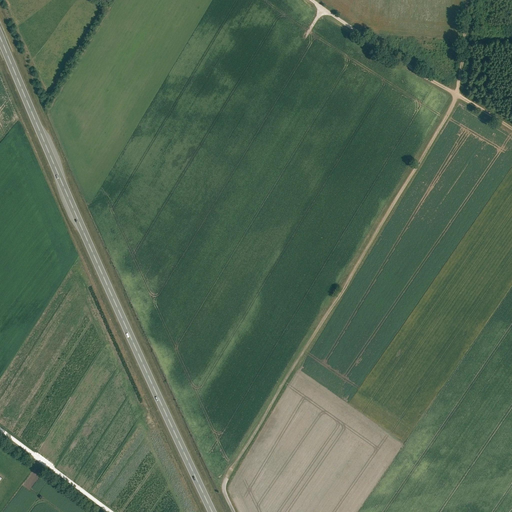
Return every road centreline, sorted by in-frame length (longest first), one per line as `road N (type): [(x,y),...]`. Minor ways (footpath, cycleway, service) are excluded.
road 1 (trunk): [(211,511),(0,35)]
road 2 (track): [(233,511),(225,479),(457,95)]
road 3 (track): [(457,95),(311,0)]
road 4 (unclassified): [(110,511),(0,429)]
